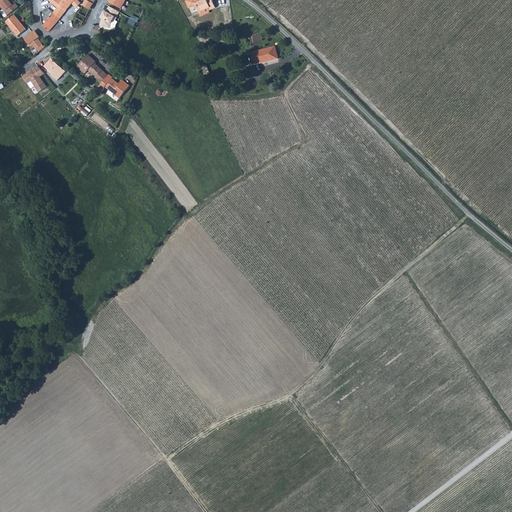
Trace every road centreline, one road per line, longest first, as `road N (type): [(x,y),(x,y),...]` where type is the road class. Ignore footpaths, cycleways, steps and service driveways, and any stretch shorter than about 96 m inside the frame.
road 1 (track): [(471,217),(353,317),(303,384),(217,424),(166,459)]
road 2 (track): [(74,355),(205,511)]
road 3 (track): [(511,434),(410,511)]
